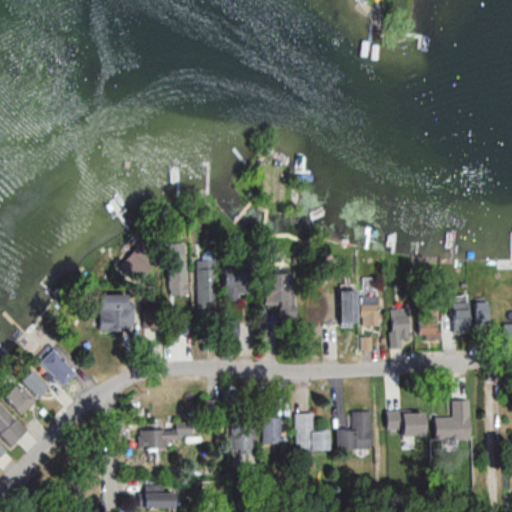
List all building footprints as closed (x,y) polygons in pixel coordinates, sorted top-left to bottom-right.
[(156,258),(137,241),(117,263),(136,280),(156,258)] [(184,294),(183,260),(165,260),(167,295),(184,294)] [(240,292),(239,264),(221,264),(222,299),(236,299),(236,292),(240,292)] [(195,306),(214,306),(213,267),(194,268),(195,306)] [(262,305),(274,304),(275,321),(293,320),(291,270),(261,271),(262,305)] [(355,324),(354,289),(338,289),(339,324),(355,324)] [(123,330),(123,325),(132,325),(131,300),(124,300),(124,293),(96,293),(97,330),(123,330)] [(376,324),(376,294),(358,294),(359,324),(376,324)] [(448,295),(449,332),(466,331),(465,294),(448,295)] [(473,300),(472,326),(486,326),(486,300),(473,300)] [(390,347),(400,346),(399,338),(409,337),(406,306),(386,308),(390,347)] [(140,327),(151,327),(151,310),(140,310),(140,327)] [(416,333),(423,333),(423,339),(436,339),(436,313),(416,314),(416,333)] [(225,319),(225,335),(237,335),(236,318),(225,319)] [(501,343),(511,342),(511,322),(500,323),(501,343)] [(61,385),(74,373),(51,348),(37,360),(61,385)] [(17,379),(34,397),(46,386),(29,368),(17,379)] [(0,394),(19,414),(32,401),(14,382),(0,394)] [(431,416),(432,439),(467,438),(466,399),(449,399),(450,415),(431,416)] [(22,430),(0,406),(0,436),(7,444),(22,430)] [(350,410),(351,426),(334,426),(335,449),(370,448),(368,409),(350,410)] [(383,410),(384,428),(399,428),(399,434),(422,434),(421,409),(383,410)] [(328,429),(311,429),(311,411),(292,412),(293,450),(328,449),(328,429)] [(260,441),(279,442),(279,416),(261,416),(260,441)] [(173,429),(136,428),(136,447),(161,448),(162,443),(175,443),(175,434),(188,434),(188,421),(173,420),(173,429)] [(249,451),(248,424),(230,424),(231,467),(244,466),(244,473),(256,473),(255,451),(249,451)] [(161,491),(137,491),(138,507),(171,507),(171,485),(160,485),(161,491)]
